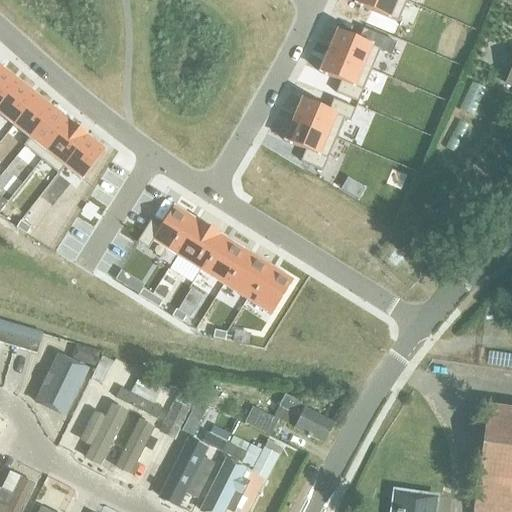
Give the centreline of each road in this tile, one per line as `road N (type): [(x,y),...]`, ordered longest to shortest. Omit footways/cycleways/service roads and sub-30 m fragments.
road 1 (residential): [(214,193),(108,125),(0,31)]
road 2 (residential): [(425,327),(214,193)]
road 3 (residential): [(314,0),(214,193)]
road 4 (tertiary): [(313,511),(389,368),(425,327)]
road 5 (residential): [(141,511),(50,463),(0,400)]
road 6 (tertiary): [(425,327),(511,238)]
